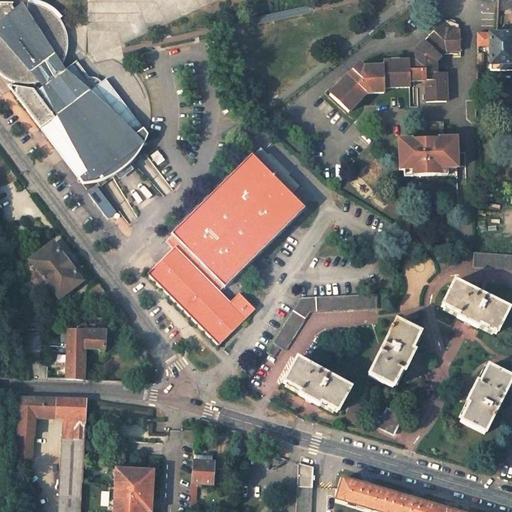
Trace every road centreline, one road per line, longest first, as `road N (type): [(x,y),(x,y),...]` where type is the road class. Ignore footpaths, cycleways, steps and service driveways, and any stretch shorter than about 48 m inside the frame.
road 1 (secondary): [(178,401),(511,499)]
road 2 (unclassified): [(0,132),(176,366),(178,401)]
road 3 (secondary): [(0,385),(123,390),(178,401)]
